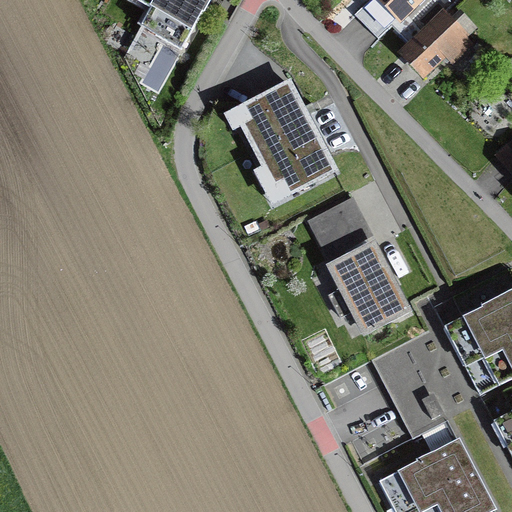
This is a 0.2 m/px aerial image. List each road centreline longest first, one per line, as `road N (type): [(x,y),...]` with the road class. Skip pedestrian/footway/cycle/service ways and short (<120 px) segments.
road 1 (residential): [(254,0),(212,71),(195,119),(193,157),(206,214),(359,511)]
road 2 (unknown): [(309,21),(302,41),(440,283),(429,313),(511,473)]
road 3 (residential): [(290,0),(511,231)]
